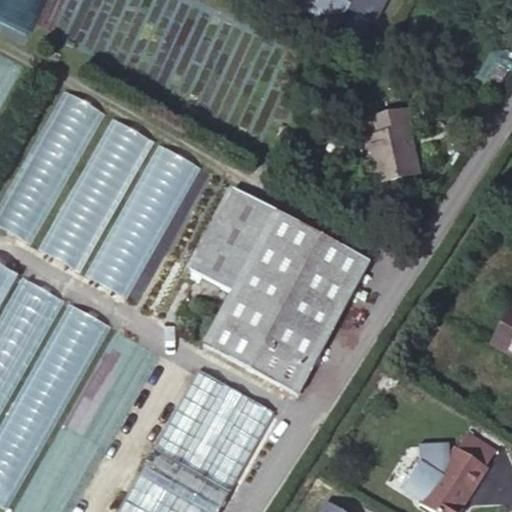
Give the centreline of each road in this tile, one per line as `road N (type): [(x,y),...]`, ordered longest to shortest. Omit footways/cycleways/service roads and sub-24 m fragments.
road 1 (track): [(400,257),(0,39)]
road 2 (track): [(298,416),(0,253)]
